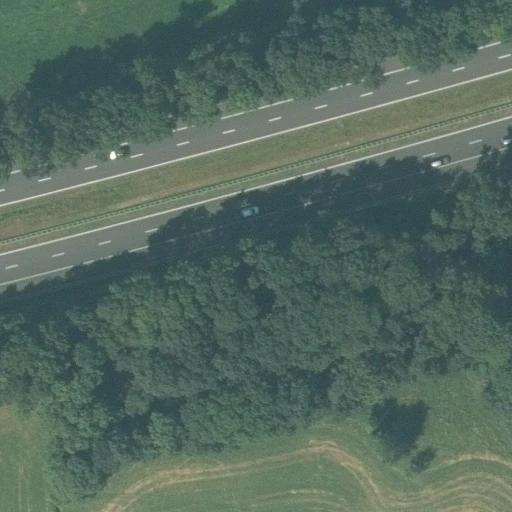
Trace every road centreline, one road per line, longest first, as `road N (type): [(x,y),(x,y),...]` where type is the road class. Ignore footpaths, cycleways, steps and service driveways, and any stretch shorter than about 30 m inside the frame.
road 1 (motorway): [(511,52),(0,189)]
road 2 (motorway): [(0,272),(511,137)]
